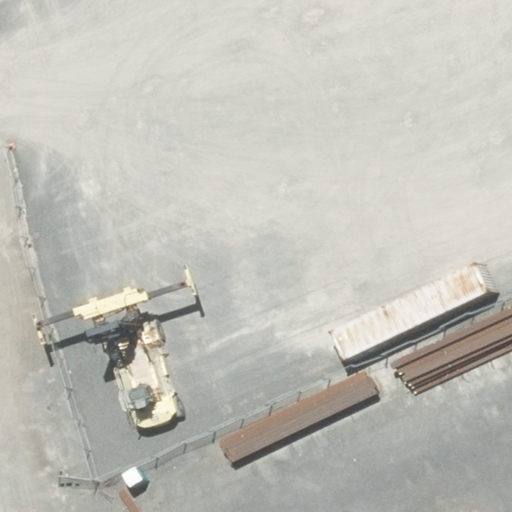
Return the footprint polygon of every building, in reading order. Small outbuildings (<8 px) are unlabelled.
[(134,0),(108,0),(91,11),(126,67),(162,44),(134,0)] [(325,0),(262,0),(98,114),(119,144),(325,0)] [(505,112),(481,79),(217,272),(241,305),(505,112)] [(491,511),(511,485),(511,253),(367,444),(455,511),(491,511)] [(200,417),(232,390),(202,354),(170,380),(200,417)]
